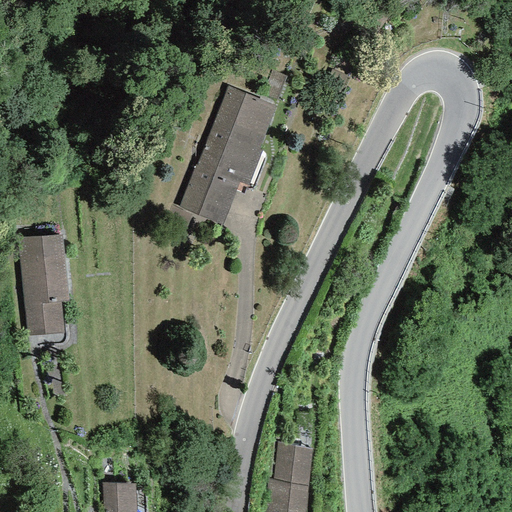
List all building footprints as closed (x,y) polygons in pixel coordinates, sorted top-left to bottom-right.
[(276,100),(286,76),(271,70),(261,94),(276,100)] [(278,106),(227,87),(197,166),(194,164),(178,207),(222,224),(238,183),(247,186),(278,106)] [(62,233),(16,237),(27,337),(64,333),(60,302),(69,301),(62,233)] [(306,511),(313,447),(277,443),(273,480),(267,479),(263,511),(306,511)] [(136,511),(135,481),(102,483),(103,511),(136,511)]
